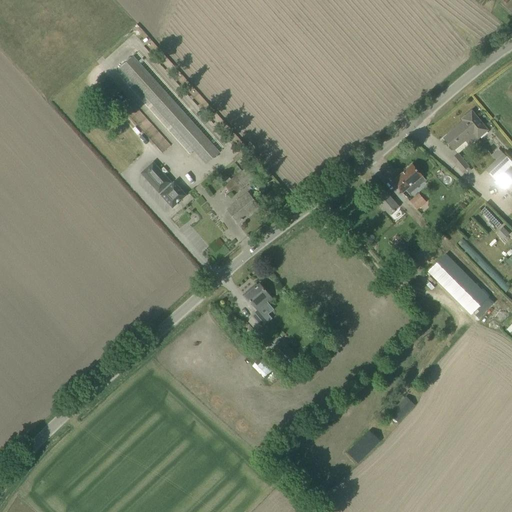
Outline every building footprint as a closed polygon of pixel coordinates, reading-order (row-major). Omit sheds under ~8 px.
[(206,164),(219,153),(133,56),(120,67),(206,164)] [(166,136),(171,131),(129,88),(124,93),(166,136)] [(454,150),(455,149),(459,153),(487,130),(472,111),(462,119),(464,121),(444,138),(454,150)] [(458,154),(451,159),(461,172),(463,171),(465,174),(470,170),(458,154)] [(486,171),(503,188),(511,179),(511,162),(507,157),(506,157),(504,154),(486,171)] [(142,173),(161,194),(173,183),(154,162),(142,173)] [(426,180),(412,164),(393,181),(402,193),(406,189),(409,194),(426,180)] [(250,165),(224,185),(233,196),(258,176),(250,165)] [(173,183),(161,194),(173,207),(185,195),(174,183),(173,183)] [(389,214),(398,207),(384,190),(375,198),(389,214)] [(258,206),(248,193),(238,201),(238,202),(228,209),(238,222),(251,211),(252,212),(258,206)] [(419,194),(410,201),(417,210),(426,203),(419,194)] [(485,207),(482,210),(498,228),(502,225),(485,207)] [(502,227),(497,233),(503,240),(509,234),(502,227)] [(393,248),(402,256),(405,259),(411,253),(400,242),(393,248)] [(453,263),(438,279),(469,309),(471,307),(476,313),(489,299),(484,294),(484,293),(453,263)] [(253,290),(251,288),(243,295),(250,303),(251,302),(258,310),(259,309),(272,299),(260,284),(253,290)] [(258,310),(258,311),(252,316),(261,327),(269,321),(259,309),(258,310)] [(304,364),(284,339),(271,349),(291,374),(304,364)] [(260,358),(252,365),(260,374),(268,367),(260,358)] [(398,423),(415,405),(406,396),(389,413),(398,423)] [(369,431),(347,452),(357,463),(379,441),(369,431)]
